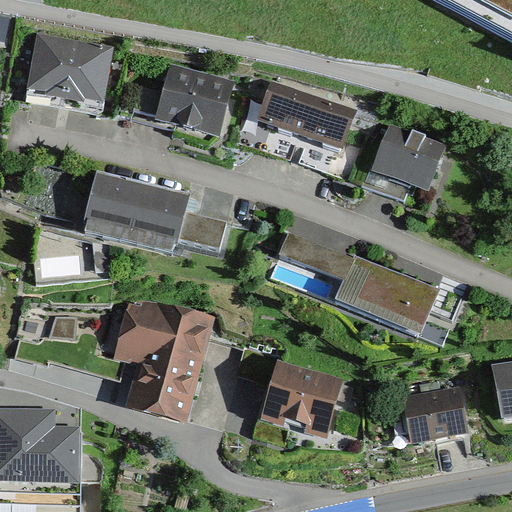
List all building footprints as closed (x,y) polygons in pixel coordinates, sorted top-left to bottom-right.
[(511,0),(421,0),(511,47),(511,0)] [(114,50),(37,36),(26,97),(102,111),(114,50)] [(232,85),(169,69),(153,130),(215,147),(232,85)] [(359,110),(276,80),(259,128),(341,158),(359,110)] [(446,148),(394,129),(378,172),(429,191),(446,148)] [(192,198),(97,173),(82,232),(176,257),(192,198)] [(354,263),(289,237),(279,261),(344,287),(335,309),(420,342),(440,293),(355,259),(354,263)] [(146,306),(130,303),(115,366),(138,371),(128,411),(188,425),(195,394),(213,322),(146,306)] [(346,382),(280,362),(271,390),(259,430),(325,450),(346,382)] [(511,365),(491,369),(501,427),(511,425),(511,365)] [(461,391),(405,399),(413,448),(468,439),(464,409),(461,391)] [(52,415),(0,414),(0,488),(77,489),(78,433),(52,433),(52,415)]
